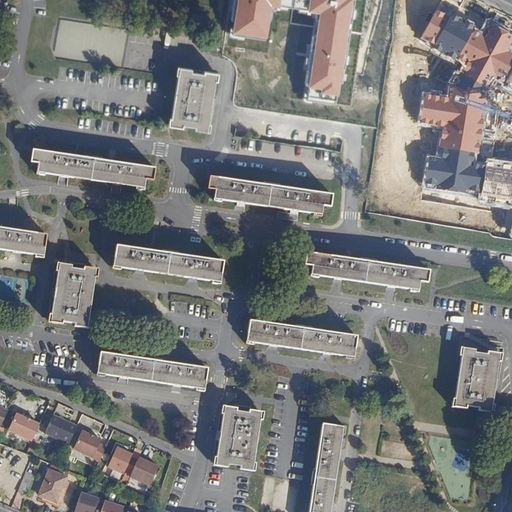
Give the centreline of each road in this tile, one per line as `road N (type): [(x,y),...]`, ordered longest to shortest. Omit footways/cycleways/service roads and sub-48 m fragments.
road 1 (residential): [(260,229),(511,264)]
road 2 (residential): [(222,356),(0,332)]
road 3 (residential): [(200,462),(0,375)]
road 4 (residential): [(184,153),(46,129),(13,90)]
road 5 (residential): [(0,193),(47,190),(177,218)]
road 6 (residential): [(232,298),(102,278),(108,239)]
road 7 (unknown): [(226,112),(230,62),(125,46)]
road 8 (residential): [(340,511),(363,370)]
road 9 (residential): [(363,370),(223,350)]
road 10 (residential): [(373,307),(511,331)]
road 11 (residential): [(373,307),(244,285)]
road 12 (unknown): [(357,84),(230,62)]
